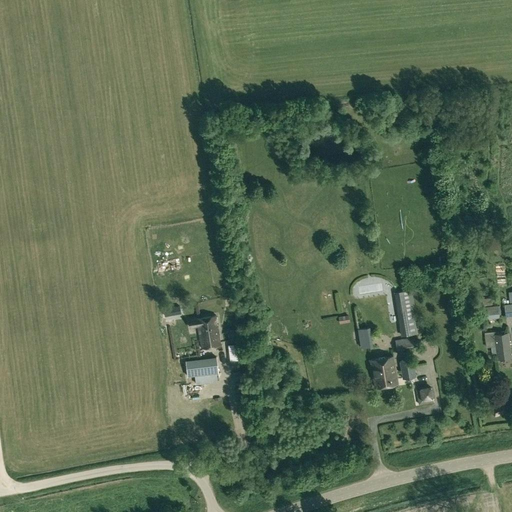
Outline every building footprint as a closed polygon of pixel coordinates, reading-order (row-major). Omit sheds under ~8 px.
[(181,268),(179,258),(157,262),(158,272),(181,268)] [(414,307),(411,288),(396,290),(398,309),(397,309),(401,335),(417,333),(412,307),(414,307)] [(163,308),(165,315),(181,313),(179,305),(163,308)] [(499,317),(497,305),(485,306),(487,318),(499,317)] [(216,314),(205,316),(207,331),(209,339),(219,337),(216,314)] [(338,316),(339,323),(349,321),(348,314),(338,316)] [(205,316),(197,318),(196,317),(188,318),(189,328),(198,326),(201,347),(220,344),(219,337),(209,339),(207,331),(205,316)] [(357,328),(360,348),(373,346),(370,326),(357,328)] [(508,332),(494,334),(497,359),(511,357),(508,332)] [(416,335),(394,340),(397,350),(418,345),(416,335)] [(237,359),(235,344),(228,345),(230,360),(237,359)] [(393,355),(370,359),(375,387),(397,383),(393,355)] [(216,356),(185,360),(187,376),(218,373),(216,356)] [(413,359),(400,361),(403,378),(415,376),(413,359)] [(416,389),(418,403),(433,401),(430,385),(428,385),(419,387),(419,388),(416,389)] [(491,407),(495,416),(507,411),(503,402),(491,407)]
